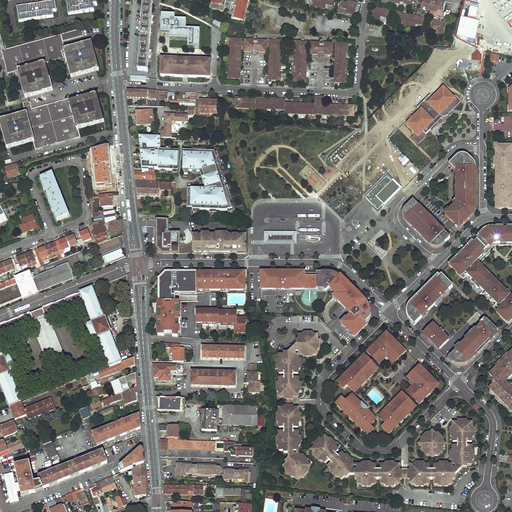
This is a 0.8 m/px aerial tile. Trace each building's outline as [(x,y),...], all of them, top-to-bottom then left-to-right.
[(70,0),(66,1),(68,15),(94,11),(93,5),(97,5),(96,0),(70,0)] [(213,0),(211,10),(224,12),(226,0),(213,0)] [(235,0),(232,19),(243,21),(247,0),(235,0)] [(307,0),(313,1),(312,6),(324,8),(325,4),(332,5),(333,0),(307,0)] [(352,2),(343,0),(341,8),(348,9),(347,14),(354,15),(356,5),(351,5),(352,2)] [(429,0),(428,0),(423,0),(422,8),(426,9),(425,11),(437,13),(437,12),(442,12),(444,3),(439,2),(438,5),(436,5),(436,3),(429,1),(429,0)] [(17,8),(19,22),(53,17),(53,13),(57,12),(55,2),(17,8)] [(152,16),(153,3),(143,2),(138,71),(148,71),(149,58),(151,58),(151,51),(149,51),(151,23),(153,23),(153,16),(152,16)] [(379,11),(375,10),(373,19),(380,21),(381,17),(388,18),(389,11),(379,9),(379,11)] [(407,15),(398,13),(396,21),(402,22),(401,26),(414,29),(415,25),(422,26),(424,19),(415,17),(414,19),(410,18),(406,17),(407,15)] [(176,15),(162,15),(162,29),(171,29),(171,33),(170,39),(189,40),(188,48),(200,49),(201,30),(187,30),(187,21),(176,20),(176,15)] [(442,23),(433,21),(431,28),(438,30),(437,35),(444,36),(446,26),(442,25),(442,23)] [(19,70),(27,98),(29,97),(52,91),(44,63),(58,59),(65,58),(67,57),(73,78),(98,71),(90,43),(65,50),(63,42),(84,36),(82,29),(5,50),(1,51),(7,70),(8,74),(19,70)] [(241,45),(241,40),(232,40),(229,42),(229,48),(231,48),(230,56),(229,56),(228,63),(230,63),(229,72),(228,72),(228,76),(229,78),(239,79),(239,80),(243,81),(243,75),(239,75),(239,73),(238,73),(239,71),(240,71),(240,64),(239,64),(240,56),(241,48),(238,48),(239,44),(241,45)] [(267,52),(267,41),(262,41),(262,44),(259,44),(260,43),(252,43),(252,44),(250,44),(250,40),(245,40),(244,51),(252,52),(252,51),(252,50),(259,50),(259,51),(259,52),(267,52)] [(282,42),(276,42),(276,44),(270,43),(270,48),(272,49),(272,51),(270,51),(270,58),(270,66),(269,66),(269,73),(270,73),(270,74),(269,74),(269,76),(265,76),(265,83),(266,83),(269,84),(269,80),(273,80),(273,79),(275,80),(276,80),(280,80),(281,74),(279,74),(280,65),(281,65),(281,59),(280,59),(280,50),(281,50),(282,42)] [(306,50),(307,45),(301,45),(301,43),(295,43),(295,50),(297,50),(296,59),(295,59),(294,66),(296,66),(296,74),(294,74),(294,81),(298,81),(298,80),(301,80),(301,81),(305,81),(305,88),(309,88),(309,78),(306,78),(306,76),(305,76),(305,74),(306,74),(306,67),(305,67),(306,59),(306,52),(305,52),(305,50),(306,50)] [(331,56),(332,44),(326,44),(326,47),(324,47),(324,46),(317,46),(317,47),(315,46),(315,43),(310,43),(310,54),(317,55),(317,54),(317,53),(324,53),(324,54),(324,55),(331,56)] [(330,89),(334,89),(334,82),(344,83),(346,81),(346,76),(344,76),(345,67),(346,67),(347,60),(345,60),(345,51),(347,51),(347,47),(346,45),(336,45),(335,49),(338,49),(338,52),(335,52),(335,61),(336,61),(335,68),(335,69),(335,75),(336,75),(336,77),(334,77),(334,78),(331,78),(330,89)] [(58,59),(60,67),(67,65),(65,58),(58,59)] [(210,75),(210,64),(208,62),(191,61),(191,60),(182,59),(182,60),(164,59),(162,62),(161,73),(164,76),(174,76),(175,74),(182,74),(188,75),(196,75),(196,77),(207,78),(210,75)] [(0,83),(6,108),(23,103),(22,100),(9,103),(2,75),(8,74),(7,70),(0,71),(0,83)] [(453,98),(444,89),(433,99),(428,104),(433,109),(427,115),(422,111),(420,112),(414,118),(411,121),(407,126),(416,135),(412,138),(418,145),(427,136),(426,135),(431,130),(432,131),(437,126),(433,122),(437,118),(440,115),(441,116),(443,117),(444,117),(445,117),(446,117),(447,116),(448,115),(454,110),(461,102),(455,96),(453,98)] [(127,90),(128,98),(156,99),(165,99),(165,94),(168,94),(168,92),(148,91),(127,90)] [(197,93),(186,93),(186,98),(190,98),(190,101),(196,101),(196,100),(197,93)] [(1,121),(9,149),(33,142),(36,149),(81,137),(78,129),(103,122),(96,95),(71,101),(70,99),(32,109),(31,106),(24,108),(26,114),(1,121)] [(260,108),(260,109),(263,109),(265,96),(259,96),(259,99),(259,102),(256,101),(256,99),(244,99),(242,99),(242,98),(236,98),(236,106),(238,108),(243,108),(245,108),(254,109),(254,108),(260,108)] [(346,107),(346,99),(338,99),(338,107),(337,109),(335,109),(335,107),(325,106),(325,108),(323,108),(323,106),(323,98),(315,98),(315,106),(315,108),(312,108),(312,105),(303,105),(303,107),(300,107),(300,105),(300,97),(293,97),(292,105),(292,107),(289,107),(289,104),(285,104),(285,97),(282,96),(281,100),(281,102),(278,102),(278,100),(270,100),(270,102),(267,102),(267,99),(267,96),(265,96),(263,109),(265,109),(265,108),(271,108),(271,109),(276,109),(282,109),(284,110),(284,114),(288,114),(288,113),(291,113),(291,114),(299,114),(302,114),(303,115),(311,115),(311,114),(314,114),(314,115),(322,115),(325,115),(325,116),(333,116),(334,115),(337,115),(337,116),(345,116),(348,116),(348,117),(351,117),(353,115),(353,107),(348,107),(348,109),(345,109),(346,107)] [(433,99),(430,96),(417,109),(420,112),(422,111),(427,115),(433,109),(428,104),(433,99)] [(23,103),(24,108),(31,106),(29,97),(27,98),(22,99),(22,100),(23,103)] [(196,101),(196,116),(199,116),(199,113),(217,114),(217,102),(196,100),(196,101)] [(139,118),(140,124),(154,124),(153,111),(136,113),(137,118),(139,118)] [(188,116),(165,115),(165,131),(162,131),(162,138),(172,139),(172,135),(172,132),(173,132),(174,132),(175,132),(176,131),(177,131),(178,130),(179,129),(180,128),(181,127),(181,126),(182,125),(182,124),(182,123),(188,123),(188,116)] [(441,116),(440,115),(437,118),(433,122),(437,126),(440,125),(442,123),(449,119),(446,117),(445,117),(444,117),(443,117),(441,116)] [(157,138),(139,137),(141,152),(147,153),(147,151),(150,151),(150,150),(161,150),(161,143),(160,138),(157,138)] [(511,146),(496,146),(496,171),(496,184),(496,202),(499,202),(499,208),(499,209),(511,209),(511,184),(511,185),(511,171),(511,170),(511,158),(509,159),(509,154),(511,154),(511,146)] [(141,155),(142,170),(151,170),(151,172),(154,172),(154,170),(173,171),(173,168),(178,168),(178,150),(161,150),(150,150),(150,151),(147,151),(147,153),(141,152),(141,155)] [(214,151),(183,151),(183,160),(184,160),(183,169),(189,169),(189,171),(200,171),(201,175),(203,174),(204,177),(202,178),(204,186),(206,185),(208,189),(206,190),(205,190),(188,190),(188,209),(194,209),(201,210),(210,210),(217,210),(225,210),(228,210),(231,209),(224,187),(224,184),(219,168),(218,166),(214,153),(214,151)] [(95,153),(96,164),(109,162),(109,158),(107,158),(106,152),(95,153)] [(445,216),(459,229),(471,217),(474,214),(475,210),(476,209),(476,168),(476,166),(475,164),(474,163),(468,157),(466,156),(463,155),(461,155),(459,156),(457,157),(449,165),(454,171),(455,170),(457,172),(456,173),(456,201),(457,201),(457,204),(457,205),(456,204),(445,216)] [(6,168),(8,179),(17,176),(16,171),(18,170),(17,165),(6,168)] [(135,171),(135,180),(156,181),(155,173),(145,173),(145,172),(142,172),(135,171)] [(41,179),(58,221),(70,216),(53,174),(41,179)] [(387,176),(365,197),(374,206),(373,207),(378,212),(380,210),(382,207),(382,206),(384,204),(384,205),(401,188),(393,180),(392,181),(387,176)] [(99,181),(100,193),(112,191),(112,187),(113,187),(113,179),(99,181)] [(26,190),(24,181),(12,184),(15,196),(26,190)] [(136,182),(137,194),(158,195),(159,190),(171,191),(172,183),(171,183),(136,182)] [(228,210),(228,212),(234,210),(227,186),(224,187),(231,209),(228,210)] [(101,202),(102,208),(112,206),(111,201),(113,201),(113,196),(100,197),(100,202),(101,202)] [(407,219),(433,244),(435,245),(437,245),(438,245),(440,244),(442,241),(445,244),(450,238),(413,201),(408,207),(410,209),(407,212),(406,214),(406,216),(406,217),(407,217),(407,219)] [(0,204),(0,224),(3,223),(8,221),(0,204)] [(410,209),(408,207),(405,209),(404,210),(403,212),(403,214),(403,215),(403,217),(403,218),(404,220),(431,247),(433,248),(435,249),(437,249),(438,248),(440,248),(441,247),(442,246),(445,244),(442,241),(440,244),(438,245),(437,245),(435,245),(433,244),(407,219),(407,217),(406,217),(406,216),(406,214),(407,212),(410,209)] [(115,209),(104,211),(105,222),(117,220),(115,209)] [(96,243),(96,244),(108,240),(105,222),(106,222),(105,222),(104,211),(103,210),(92,213),(93,218),(94,217),(95,224),(99,223),(100,226),(94,227),(93,227),(95,243),(96,243)] [(20,226),(23,233),(31,230),(31,228),(37,226),(33,215),(22,219),(24,225),(20,226)] [(110,229),(111,237),(123,234),(122,220),(110,223),(110,229)] [(179,234),(168,234),(168,223),(168,221),(157,220),(157,223),(157,245),(157,246),(157,248),(163,254),(179,254),(179,243),(179,234)] [(499,316),(509,325),(511,321),(511,297),(501,286),(500,288),(486,273),(487,272),(477,263),(495,246),(497,243),(500,246),(511,245),(511,226),(492,227),(491,227),(490,227),(488,227),(487,228),(485,229),(484,230),(483,231),(449,265),(463,279),(467,275),(473,281),(472,282),(477,287),(478,286),(488,295),(486,297),(491,302),(493,300),(499,306),(497,307),(498,309),(502,313),(499,316)] [(66,238),(70,248),(78,245),(79,247),(82,246),(84,250),(90,248),(88,244),(85,245),(84,242),(91,239),(89,231),(85,233),(84,232),(80,233),(82,239),(77,241),(75,237),(71,238),(70,237),(66,238)] [(297,232),(264,232),(264,245),(297,245),(297,232)] [(246,234),(193,234),(193,254),(246,254),(246,234)] [(70,248),(66,238),(63,240),(63,241),(60,243),(60,242),(53,245),(53,246),(50,247),(49,246),(46,247),(49,256),(50,259),(58,256),(59,260),(62,259),(60,255),(64,253),(63,251),(70,248)] [(40,256),(38,257),(41,267),(44,266),(43,262),(42,259),(49,256),(46,247),(42,249),(43,250),(39,252),(40,256)] [(124,256),(121,249),(99,259),(101,266),(124,256)] [(40,268),(41,267),(38,257),(35,252),(32,253),(32,254),(29,255),(29,254),(25,256),(28,265),(36,262),(37,265),(35,265),(37,269),(40,268)] [(28,265),(25,256),(20,257),(21,258),(17,260),(19,264),(16,265),(18,272),(21,270),(29,267),(28,265)] [(18,272),(16,265),(13,267),(11,262),(8,264),(7,263),(3,265),(7,273),(14,270),(15,273),(18,272)] [(29,272),(0,283),(0,287),(2,291),(0,291),(0,307),(23,298),(24,298),(31,296),(37,293),(37,292),(63,282),(63,283),(74,279),(73,278),(68,264),(58,268),(58,269),(32,279),(29,272)] [(245,273),(166,273),(160,279),(160,302),(158,302),(158,335),(165,336),(165,333),(172,333),(172,336),(178,337),(178,333),(179,333),(179,301),(175,301),(175,293),(179,293),(197,293),(197,291),(203,291),(244,291),(244,287),(245,287),(245,277),(244,277),(245,273)] [(331,273),(317,273),(317,276),(328,276),(330,276),(332,277),(334,277),(337,279),(339,280),(364,305),(365,307),(366,309),(367,311),(368,314),(367,316),(367,317),(367,319),(366,320),(364,322),(362,325),(364,328),(366,326),(368,324),(369,322),(370,320),(371,318),(371,316),(371,314),(371,312),(371,310),(370,308),(369,306),(368,305),(367,303),(366,303),(341,278),(338,275),(336,274),(333,274),(331,273)] [(261,290),(317,290),(317,276),(261,276),(261,290)] [(350,314),(341,324),(355,337),(364,328),(362,325),(364,322),(366,320),(367,319),(367,317),(367,316),(368,314),(367,311),(366,309),(365,307),(364,305),(339,280),(337,279),(334,277),(332,277),(330,276),(328,276),(317,276),(317,290),(324,290),(326,292),(330,288),(336,295),(334,297),(350,314)] [(427,313),(453,287),(442,276),(437,281),(414,304),(412,307),(410,309),(410,312),(410,314),(411,316),(411,318),(412,319),(410,321),(410,322),(414,326),(419,321),(418,320),(421,316),(425,311),(427,313)] [(409,321),(410,321),(412,319),(411,318),(411,316),(410,314),(410,312),(410,309),(412,307),(414,304),(437,281),(435,279),(410,303),(408,306),(407,309),(407,311),(406,314),(407,317),(409,321)] [(0,381),(10,407),(22,403),(10,372),(14,371),(15,369),(11,357),(9,357),(4,358),(0,347),(0,334),(83,301),(92,323),(88,325),(87,327),(92,338),(94,339),(98,338),(110,368),(111,367),(122,363),(110,332),(111,332),(108,324),(105,318),(104,318),(92,289),(92,288),(80,293),(80,294),(0,325),(0,381)] [(196,311),(196,323),(204,323),(204,322),(214,322),(214,323),(214,324),(223,324),(223,323),(232,323),(232,324),(234,325),(234,333),(246,333),(246,318),(237,318),(237,312),(218,312),(218,310),(196,311)] [(31,324),(44,356),(47,363),(55,360),(56,363),(65,359),(61,349),(49,318),(31,324)] [(498,332),(486,320),(450,357),(451,358),(449,360),(449,361),(450,362),(452,363),(454,364),(456,365),(458,366),(460,366),(461,366),(462,366),(464,366),(466,365),(468,364),(469,364),(467,363),(488,342),(486,341),(489,338),(487,336),(489,334),(493,337),(498,332)] [(424,333),(429,338),(437,329),(438,329),(433,324),(424,333)] [(444,336),(437,329),(429,338),(428,339),(434,346),(435,344),(444,336)] [(372,352),(370,354),(380,363),(384,358),(388,355),(390,356),(389,358),(393,363),(403,354),(401,352),(403,350),(397,344),(397,345),(391,339),(392,339),(387,334),(382,338),(382,339),(376,345),(376,344),(370,350),(372,352)] [(284,407),(284,409),(279,409),(279,412),(279,417),(279,420),(279,424),(279,428),(284,428),(284,432),(279,432),(279,436),(279,440),(279,443),(279,447),(279,451),(284,451),(284,453),(289,453),(289,458),(285,462),(287,463),(283,467),(286,469),(289,472),(291,474),(294,478),(297,480),(301,477),(302,478),(308,471),(307,470),(311,467),(308,464),(305,461),(303,459),(300,456),(299,455),(293,455),(293,451),(298,451),(298,447),(298,442),(298,440),(298,436),(298,432),(293,432),(293,428),(298,428),(298,424),(298,419),(298,417),(298,413),(298,409),(293,409),(293,407),(291,407),(291,402),(291,399),(293,399),(293,397),(299,397),(299,394),(299,389),(299,386),(299,382),(299,378),(293,378),(293,374),(299,374),(299,370),(299,366),(299,363),(299,359),(299,358),(295,354),(297,351),(301,355),(302,355),(307,355),(309,355),(314,355),(318,355),(318,350),(320,350),(320,341),(318,341),(318,336),(314,336),(309,336),(307,336),(302,336),(298,336),(298,341),(296,341),(296,345),(289,353),(284,353),(284,355),(279,355),(279,359),(279,363),(279,366),(279,370),(279,374),(284,374),(284,378),(279,378),(279,382),(279,386),(279,389),(279,394),(279,397),(284,397),(284,399),(286,399),(286,407),(284,407)] [(444,336),(435,344),(440,349),(449,340),(444,336)] [(202,346),(201,359),(245,360),(245,348),(202,346)] [(173,355),(173,362),(183,363),(184,349),(180,349),(171,348),(171,349),(171,354),(173,355)] [(511,388),(507,383),(506,384),(504,381),(506,379),(507,380),(511,374),(511,352),(511,353),(495,368),(496,369),(489,375),(492,378),(492,385),(489,388),(496,394),(495,395),(511,411),(511,388)] [(124,369),(136,365),(135,358),(122,363),(124,369)] [(372,374),(377,369),(367,359),(365,361),(363,359),(357,365),(353,368),(353,369),(349,373),(345,377),(346,378),(345,378),(340,384),(339,384),(344,389),(348,386),(354,392),(362,384),(361,383),(362,381),(363,382),(366,382),(366,379),(365,378),(371,373),(372,374)] [(122,363),(111,367),(113,373),(124,369),(122,363)] [(248,366),(248,373),(247,373),(247,383),(249,383),(257,383),(258,373),(256,373),(256,364),(251,364),(248,366)] [(153,365),(154,377),(162,378),(162,380),(170,380),(171,371),(176,371),(176,374),(183,375),(183,366),(153,365)] [(99,375),(100,378),(113,373),(111,367),(110,368),(96,374),(96,376),(99,375)] [(418,368),(408,378),(413,383),(415,381),(417,383),(413,387),(408,392),(418,401),(420,399),(422,401),(427,396),(426,395),(432,389),(433,390),(438,385),(433,380),(432,381),(426,375),(427,374),(421,368),(420,370),(418,368)] [(92,369),(68,379),(70,384),(86,377),(93,375),(94,374),(92,369)] [(114,382),(117,395),(130,390),(128,384),(129,382),(137,379),(136,373),(117,381),(114,382)] [(192,373),(191,386),(235,387),(236,374),(192,373)] [(61,384),(62,387),(70,384),(68,379),(67,377),(60,380),(61,384)] [(249,393),(259,393),(259,383),(257,383),(249,383),(249,393)] [(61,384),(36,394),(37,397),(62,387),(61,384)] [(103,394),(100,387),(98,388),(93,390),(92,390),(95,397),(103,394)] [(92,405),(94,409),(102,406),(101,404),(104,403),(105,406),(121,400),(120,399),(123,398),(125,405),(136,401),(135,393),(138,393),(137,387),(130,390),(117,395),(92,405)] [(412,405),(403,395),(398,400),(399,401),(393,407),(392,405),(389,405),(389,408),(390,409),(389,411),(388,410),(380,418),(386,423),(382,427),(387,432),(388,432),(393,426),(394,426),(394,427),(398,423),(403,418),(407,414),(412,409),(410,407),(412,405)] [(369,424),(375,419),(367,411),(366,411),(364,410),(365,409),(365,407),(362,406),(362,407),(360,405),(361,404),(353,397),(347,403),(346,402),(343,399),(338,404),(344,410),(344,411),(349,416),(349,415),(356,422),(356,423),(361,428),(361,427),(368,433),(373,428),(370,425),(369,424)] [(156,398),(157,410),(184,411),(184,398),(156,398)] [(10,407),(15,420),(27,416),(29,421),(56,410),(51,399),(24,409),(22,403),(10,407)] [(202,411),(202,430),(217,431),(217,425),(263,426),(264,407),(218,406),(217,411),(202,411)] [(100,413),(102,417),(115,412),(114,408),(100,413)] [(93,433),(97,445),(107,441),(107,442),(115,438),(115,437),(120,435),(120,436),(127,434),(127,433),(135,430),(136,431),(141,428),(140,415),(93,433)] [(0,426),(0,428),(4,438),(18,433),(14,421),(0,426)] [(414,465),(410,465),(410,470),(408,470),(408,472),(406,472),(406,478),(408,478),(408,480),(410,480),(410,485),(414,485),(419,485),(421,485),(426,485),(430,485),(430,479),(434,479),(434,485),(437,485),(442,485),(445,485),(449,485),(453,485),(453,479),(455,480),(455,475),(462,467),(467,467),(467,465),(472,465),(472,462),(472,457),(472,454),(472,450),(472,446),(467,446),(467,442),(472,442),(472,438),(472,434),(472,431),(472,427),(472,423),(467,423),(467,421),(458,421),(458,423),(453,423),(453,427),(453,431),(453,434),(453,438),(453,442),(458,442),(458,446),(453,446),(453,450),(453,455),(453,457),(453,462),(453,463),(457,467),(454,469),(450,465),(449,465),(444,465),(442,465),(437,465),(434,465),(434,470),(430,470),(430,465),(426,465),(421,465),(419,465),(414,465)] [(165,441),(178,441),(179,441),(182,441),(183,437),(179,437),(178,437),(179,426),(169,426),(161,425),(159,425),(159,431),(169,431),(168,437),(165,437),(165,441)] [(436,435),(432,431),(430,434),(426,437),(425,439),(421,442),(419,445),(422,448),(421,450),(427,456),(429,455),(432,458),(435,456),(438,453),(440,451),(443,448),(446,445),(442,441),(444,440),(437,433),(436,435)] [(314,445),(315,447),(311,450),(314,453),(317,456),(319,458),(322,461),(325,464),(329,460),(331,463),(328,467),(331,469),(334,473),(336,475),(339,478),(341,480),(345,477),(346,478),(350,475),(355,475),(355,480),(357,480),(357,485),(361,485),(365,485),(368,485),(372,485),(376,485),(376,480),(380,480),(380,485),(384,485),(389,485),(391,485),(396,485),(400,485),(399,480),(402,480),(402,478),(404,478),(404,472),(402,472),(402,470),(400,470),(399,465),(396,465),(391,465),(389,465),(384,465),(380,465),(380,470),(376,470),(376,465),(372,465),(368,465),(366,465),(361,465),(357,465),(357,470),(353,470),(353,465),(352,464),(349,461),(348,459),(344,456),(342,453),(338,457),(335,454),(339,450),(336,448),(333,444),(331,443),(328,439),(325,437),(322,440),(320,439),(314,445)] [(54,457),(58,455),(51,438),(32,445),(34,451),(45,447),(48,448),(52,458),(54,457)] [(0,457),(28,447),(25,439),(6,446),(4,440),(2,441),(0,441),(0,457)] [(189,442),(179,442),(179,441),(178,441),(165,441),(160,440),(161,445),(161,450),(168,450),(168,448),(215,450),(216,442),(189,441),(189,442)] [(231,453),(231,456),(237,456),(237,455),(238,455),(239,455),(239,456),(253,457),(254,449),(234,449),(234,442),(225,442),(225,453),(231,453)] [(123,473),(134,468),(133,467),(134,466),(136,465),(137,466),(137,467),(144,464),(144,457),(143,449),(141,449),(121,467),(123,473)] [(43,489),(108,463),(103,452),(38,478),(41,483),(43,489)] [(21,489),(22,495),(36,492),(43,489),(41,483),(34,485),(27,453),(14,457),(19,482),(21,489)] [(134,468),(134,478),(146,477),(144,464),(137,467),(134,468)] [(193,465),(180,464),(178,466),(177,474),(179,476),(188,477),(188,474),(193,474),(197,475),(203,475),(203,477),(212,478),(213,475),(218,476),(222,476),(222,469),(221,468),(219,468),(217,466),(199,465),(198,467),(195,467),(193,465)] [(234,470),(225,470),(225,482),(230,483),(230,480),(235,480),(239,480),(244,480),(244,483),(250,483),(251,472),(249,472),(249,471),(241,471),(239,472),(236,472),(234,470)] [(4,474),(10,500),(19,498),(17,490),(21,489),(19,482),(16,483),(13,473),(7,474),(4,474)] [(100,482),(104,493),(117,488),(113,477),(100,482)] [(147,496),(146,477),(134,478),(135,487),(133,487),(133,489),(135,489),(136,497),(147,496)] [(92,491),(94,497),(104,493),(100,482),(96,484),(97,486),(98,488),(92,491)] [(194,491),(194,496),(203,496),(204,488),(207,487),(207,484),(196,484),(196,487),(194,487),(194,491)] [(164,486),(164,494),(188,495),(188,492),(190,492),(190,491),(194,491),(194,487),(164,486)] [(78,498),(82,507),(90,503),(86,493),(85,494),(84,488),(75,492),(78,498)] [(78,498),(75,492),(69,494),(72,501),(78,498)] [(121,499),(120,495),(115,497),(120,508),(124,507),(121,499)] [(351,498),(343,497),(342,504),(350,505),(351,498)] [(47,503),(50,510),(57,507),(54,500),(47,503)] [(191,511),(191,502),(173,501),(173,511),(191,511)] [(237,511),(251,511),(252,504),(238,503),(237,511)]
